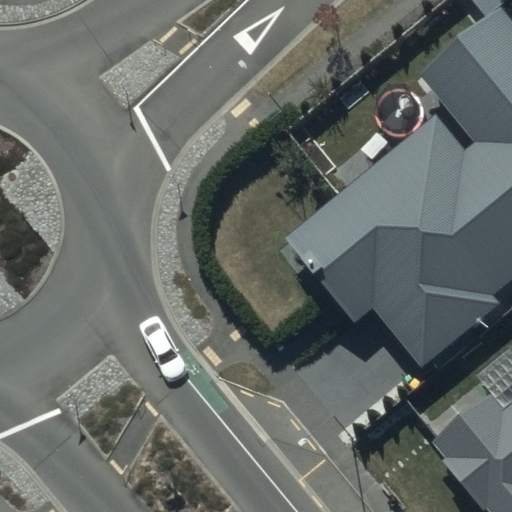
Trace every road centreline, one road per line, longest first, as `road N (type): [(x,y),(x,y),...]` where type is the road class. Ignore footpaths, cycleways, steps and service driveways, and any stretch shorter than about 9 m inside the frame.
road 1 (residential): [(89,293),(269,511)]
road 2 (residential): [(292,0),(105,178)]
road 3 (residential): [(116,511),(0,371)]
road 4 (residential): [(32,85),(152,0)]
road 5 (residential): [(32,85),(64,109),(105,178)]
